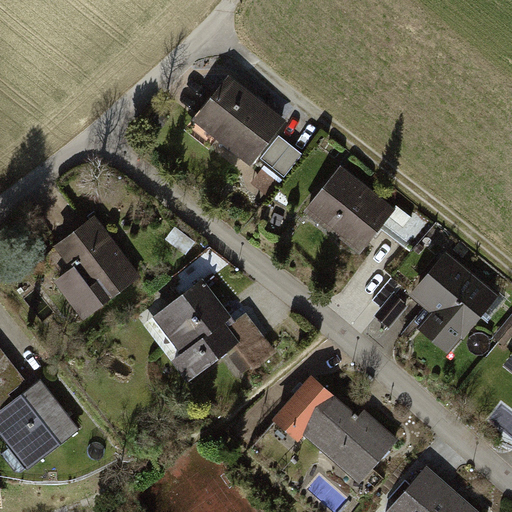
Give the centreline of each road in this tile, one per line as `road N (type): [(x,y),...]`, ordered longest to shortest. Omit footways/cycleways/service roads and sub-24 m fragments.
road 1 (residential): [(511,476),(97,135),(0,211)]
road 2 (residential): [(511,265),(214,26)]
road 3 (track): [(97,135),(237,0)]
